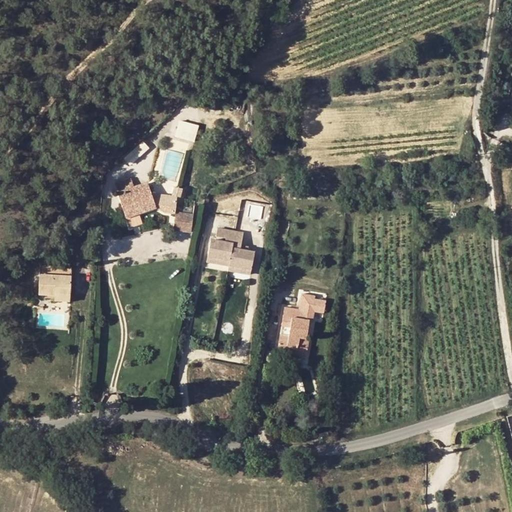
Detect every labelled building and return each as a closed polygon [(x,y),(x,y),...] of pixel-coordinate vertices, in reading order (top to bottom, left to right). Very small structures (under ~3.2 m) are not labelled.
[(180,119),(176,136),(196,141),(200,124),(180,119)] [(137,209),(139,217),(156,212),(149,188),(135,192),(132,182),(115,187),(123,214),(137,209)] [(165,214),(173,216),(176,203),(168,201),(165,214)] [(123,214),(125,221),(139,217),(137,209),(123,214)] [(175,216),(174,221),(172,232),(189,235),(192,218),(175,216)] [(215,263),(228,266),(229,265),(232,248),(233,244),(235,232),(217,228),(216,237),(226,238),(225,242),(210,239),(207,256),(216,258),(215,263)] [(243,233),(235,232),(233,244),(232,248),(229,265),(238,266),(237,272),(250,275),(254,252),(240,250),(243,233)] [(70,294),(72,267),(41,265),(39,295),(56,296),(56,294),(70,294)] [(56,302),(69,303),(70,294),(56,294),(56,296),(56,302)] [(286,350),(284,362),(304,365),(306,344),(304,344),(306,325),(294,324),(295,315),(280,313),(276,348),(286,350)] [(276,348),(274,360),(284,362),(286,350),(276,348)]
